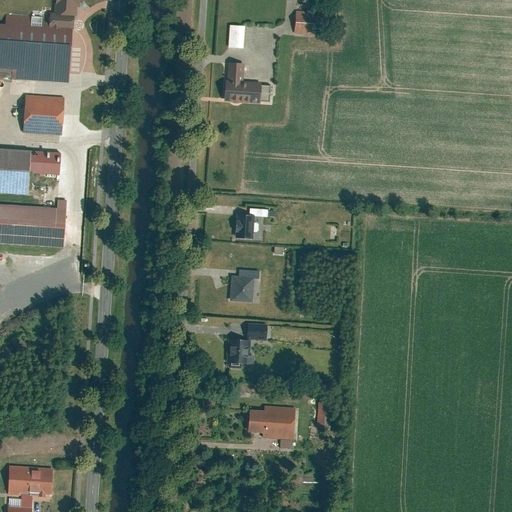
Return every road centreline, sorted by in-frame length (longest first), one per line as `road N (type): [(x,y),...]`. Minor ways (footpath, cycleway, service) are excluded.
road 1 (residential): [(168,511),(203,0)]
road 2 (tertiary): [(91,511),(125,0)]
